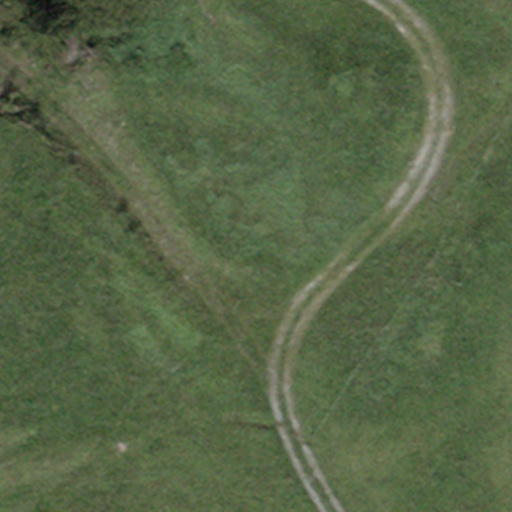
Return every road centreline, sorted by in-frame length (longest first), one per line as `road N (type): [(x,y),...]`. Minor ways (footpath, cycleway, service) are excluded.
road 1 (track): [(371,0),(395,15),(435,82),(427,175),(306,296),(277,375)]
road 2 (track): [(0,61),(126,189),(277,375)]
road 3 (track): [(277,375),(289,442),(334,511)]
